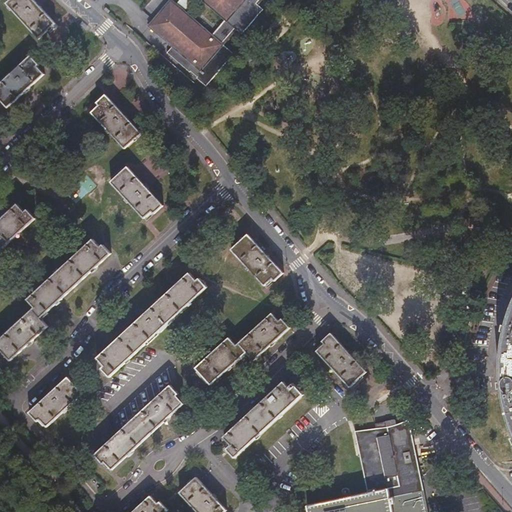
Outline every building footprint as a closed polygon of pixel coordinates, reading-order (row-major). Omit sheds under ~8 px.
[(54,24),(32,0),(9,0),(6,3),(38,38),(54,24)] [(200,0),(225,21),(212,36),(199,25),(192,21),(181,15),(174,10),(177,6),(170,0),(169,0),(147,26),(163,40),(171,47),(166,53),(205,87),(233,54),(220,43),(233,28),(241,35),(262,10),(254,3),(257,0),(200,0)] [(38,65),(30,56),(0,82),(0,100),(7,108),(43,74),(36,66),(38,65)] [(140,133),(105,94),(96,102),(98,105),(91,112),(124,148),(140,133)] [(69,134),(62,127),(55,134),(62,141),(69,134)] [(163,205),(127,167),(110,182),(143,218),(152,211),(154,213),(163,205)] [(25,212),(17,203),(0,218),(0,249),(35,218),(27,209),(25,212)] [(283,273),(248,234),(231,249),(264,286),(272,278),(274,281),(283,273)] [(0,339),(0,348),(11,361),(47,326),(40,318),(111,253),(103,245),(100,248),(93,239),(27,300),(35,307),(0,339)] [(196,281),(189,273),(97,358),(105,366),(102,368),(110,377),(207,287),(200,278),(196,281)] [(511,311),(511,314),(507,327),(505,326),(504,332),(506,333),(503,355),(502,370),(503,382),(500,383),(500,389),(503,389),(503,393),(507,411),(511,425),(511,311)] [(238,344),(246,352),(247,352),(254,359),(289,327),(281,318),(278,321),(272,313),(238,344)] [(461,318),(456,340),(466,341),(470,319),(461,318)] [(366,371),(331,333),(322,341),(325,343),(317,351),(350,386),(366,371)] [(246,352),(238,344),(236,345),(229,337),(195,368),(211,384),(246,352)] [(83,393),(68,376),(29,412),(37,422),(41,419),(48,427),(83,393)] [(288,386),(284,382),(225,437),(231,444),(227,448),(235,457),(303,393),(293,382),(288,386)] [(178,395),(170,386),(95,455),(103,464),(105,462),(112,470),(184,405),(176,396),(178,395)] [(428,511),(409,420),(397,424),(387,427),(385,421),(374,423),(376,429),(366,430),(337,434),(350,497),(307,506),(308,511),(428,511)] [(80,453),(73,446),(66,453),(72,460),(80,453)] [(223,511),(227,509),(197,476),(180,492),(198,511),(223,511)] [(158,503),(151,496),(133,511),(165,511),(168,510),(160,500),(158,503)]
